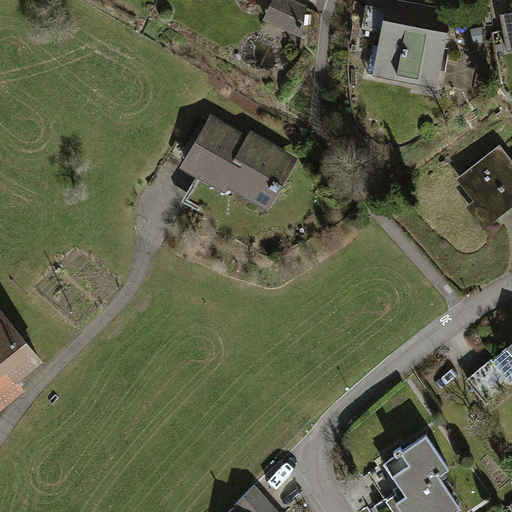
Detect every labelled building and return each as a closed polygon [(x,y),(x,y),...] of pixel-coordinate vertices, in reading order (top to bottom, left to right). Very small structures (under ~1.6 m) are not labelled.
[(273,0),(264,20),(304,39),(307,5),(296,0),(273,0)] [(450,9),(396,0),(385,0),(372,75),(436,87),(450,9)] [(511,11),(497,15),(506,52),(511,50),(511,11)] [(246,135),(211,115),(182,169),(233,197),(236,190),(270,209),(299,156),(249,129),(246,135)] [(511,206),(511,160),(500,146),(454,183),(489,226),(511,206)] [(0,309),(0,409),(26,387),(20,380),(44,359),(32,346),(0,309)] [(511,342),(503,350),(511,361),(511,342)] [(407,495),(439,473),(449,467),(427,434),(385,462),(407,495)] [(451,511),(461,505),(439,473),(407,495),(398,501),(405,511),(451,511)] [(280,511),(256,484),(232,505),(237,511),(280,511)]
